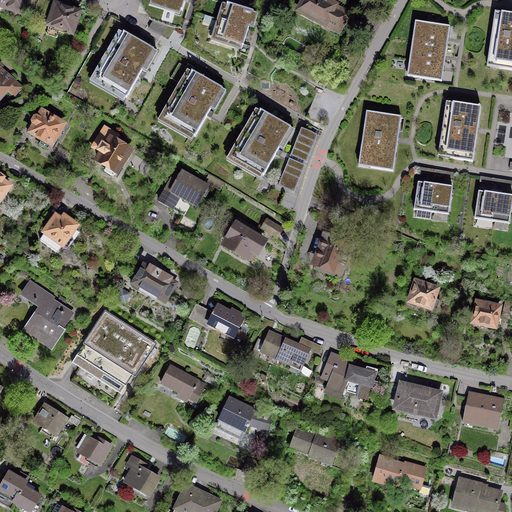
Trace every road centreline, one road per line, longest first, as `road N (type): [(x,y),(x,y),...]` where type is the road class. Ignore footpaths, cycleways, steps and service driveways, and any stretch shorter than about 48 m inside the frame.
road 1 (residential): [(403,0),(314,168),(271,312)]
road 2 (residential): [(0,353),(105,423),(287,511)]
road 3 (residential): [(271,312),(0,158)]
road 4 (residential): [(511,383),(390,355),(271,312)]
